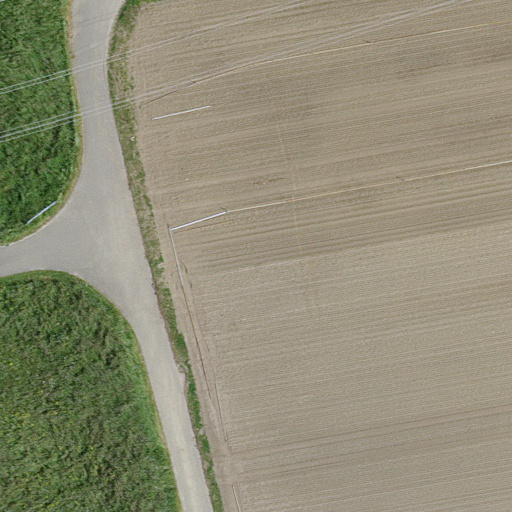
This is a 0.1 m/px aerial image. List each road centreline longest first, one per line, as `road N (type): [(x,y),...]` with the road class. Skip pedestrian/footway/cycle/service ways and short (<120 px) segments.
road 1 (track): [(200,511),(123,234),(89,73),(88,41),(104,0)]
road 2 (track): [(123,234),(0,262)]
